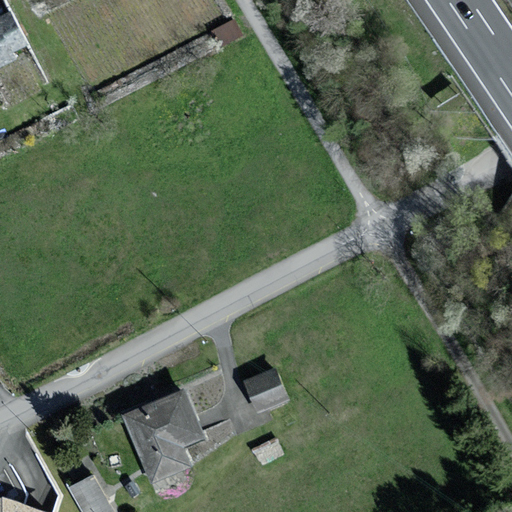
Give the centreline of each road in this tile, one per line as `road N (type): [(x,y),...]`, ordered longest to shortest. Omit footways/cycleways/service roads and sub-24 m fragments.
road 1 (residential): [(378,227),(0,417)]
road 2 (unclassified): [(244,0),(378,227)]
road 3 (residential): [(511,159),(378,227)]
